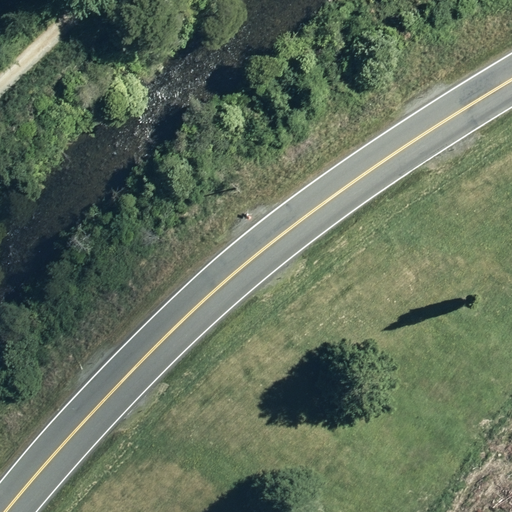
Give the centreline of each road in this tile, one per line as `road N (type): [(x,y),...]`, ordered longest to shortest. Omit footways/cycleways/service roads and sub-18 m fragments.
road 1 (trunk): [(0,493),(62,415),(240,238),(511,59)]
road 2 (unclassified): [(0,87),(96,0)]
